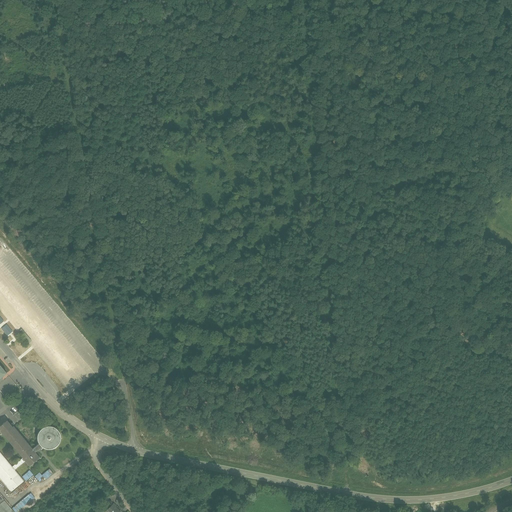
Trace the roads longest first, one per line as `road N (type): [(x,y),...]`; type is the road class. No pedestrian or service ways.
road 1 (track): [(347,489),(303,0)]
road 2 (track): [(134,447),(56,0)]
road 3 (unclassified): [(101,434),(144,450),(387,495),(456,492),(511,476)]
road 4 (unclassified): [(0,344),(53,405),(101,434)]
